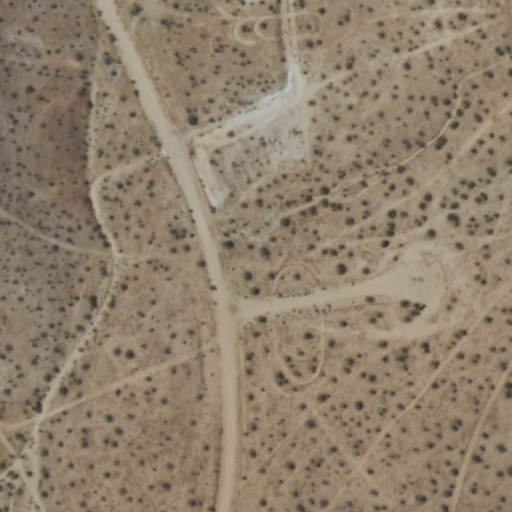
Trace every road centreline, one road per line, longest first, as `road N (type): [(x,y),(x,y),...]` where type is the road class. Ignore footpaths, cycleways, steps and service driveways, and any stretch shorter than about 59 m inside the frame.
road 1 (track): [(228,511),(235,421),(228,316),(195,201),(101,0)]
road 2 (track): [(228,316),(404,288)]
